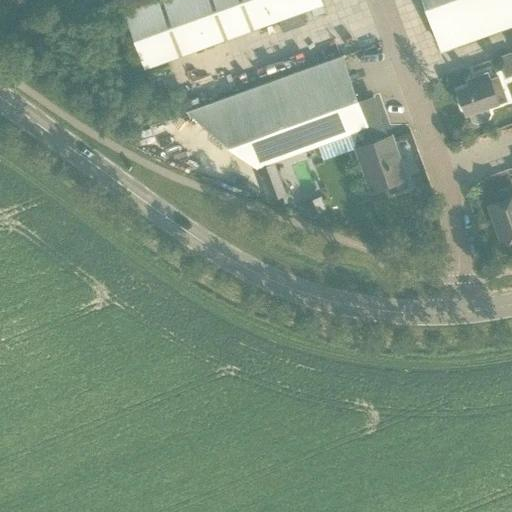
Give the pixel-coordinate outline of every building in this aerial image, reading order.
[(154,0),(126,10),(146,67),(228,37),(279,19),(280,19),(283,30),(305,22),(302,11),(323,4),(322,0),(154,0)] [(511,0),(425,0),(443,48),(511,23),(511,0)] [(511,52),(498,57),(506,77),(511,75),(511,52)] [(387,138),(382,124),(373,98),(360,103),(343,56),(188,111),(258,167),(351,134),(372,191),(407,178),(392,137),(387,138)] [(467,86),(458,89),(467,115),(472,113),(474,119),(478,121),(489,117),(491,113),(489,107),(498,104),(498,103),(506,100),(498,76),(489,79),(489,78),(486,71),(465,79),(467,86)] [(257,170),(270,203),(288,196),(276,163),(257,170)] [(511,195),(510,190),(505,188),(498,191),(496,195),(498,202),(489,205),(503,243),(511,240),(511,195)] [(310,212),(321,207),(317,196),(305,201),(310,212)] [(472,244),(485,241),(482,228),(469,231),(472,244)]
